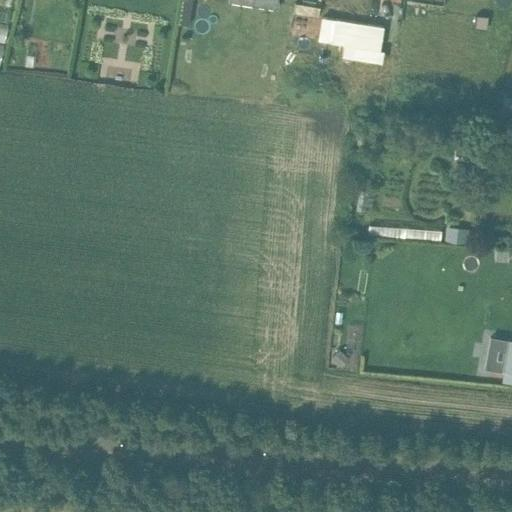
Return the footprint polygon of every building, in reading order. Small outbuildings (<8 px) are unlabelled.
[(228,0),(228,1),(276,8),(277,0),(228,0)] [(474,26),(486,26),(487,15),(475,14),(474,26)] [(335,18),(331,42),(343,44),(341,56),(377,62),(383,26),(335,18)] [(511,115),(511,96),(506,96),(503,114),(511,115)] [(456,136),(454,153),(480,157),(481,153),(480,152),(482,139),(456,136)] [(480,161),(478,174),(511,178),(511,156),(481,153),(480,157),(480,161)] [(447,229),(446,241),(466,244),(468,232),(447,229)]
